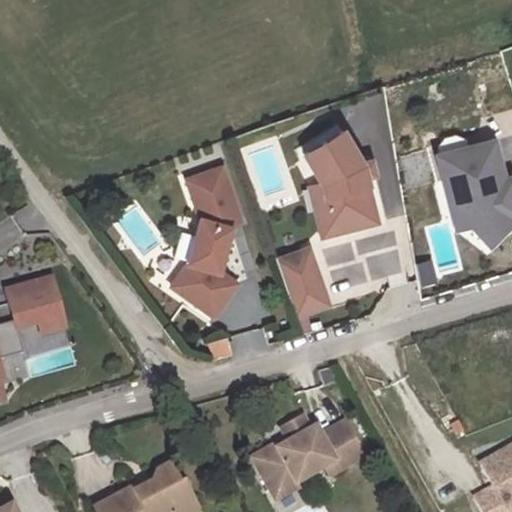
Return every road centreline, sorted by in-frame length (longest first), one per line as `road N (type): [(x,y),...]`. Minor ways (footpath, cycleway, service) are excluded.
road 1 (unclassified): [(511,292),(179,389)]
road 2 (residential): [(179,389),(0,136)]
road 3 (unclassified): [(179,389),(0,446)]
